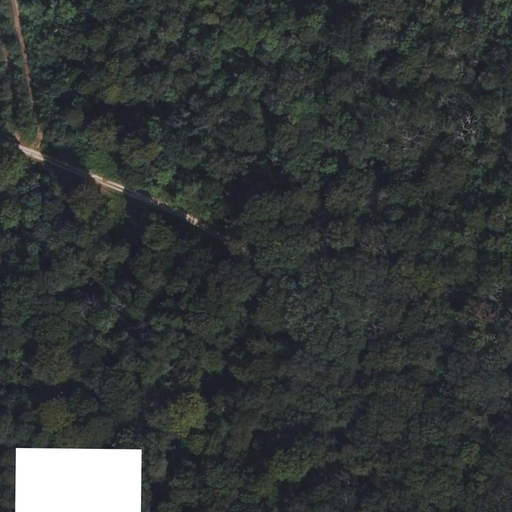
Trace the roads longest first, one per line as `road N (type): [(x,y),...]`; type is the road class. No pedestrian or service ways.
road 1 (unknown): [(418,0),(155,511)]
road 2 (track): [(0,145),(282,272),(511,293)]
